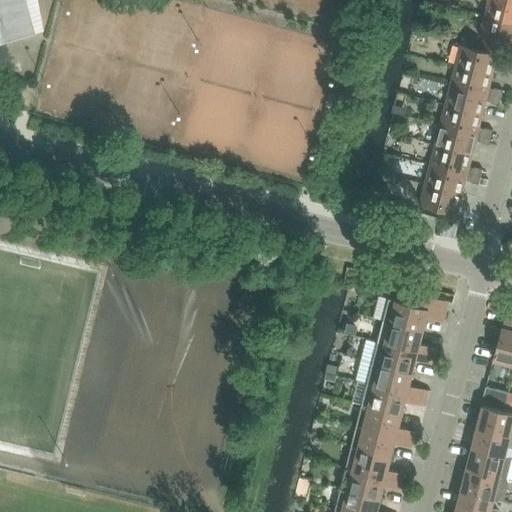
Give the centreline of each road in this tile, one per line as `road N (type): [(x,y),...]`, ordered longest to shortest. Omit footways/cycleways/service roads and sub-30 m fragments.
road 1 (residential): [(477,274),(0,147)]
road 2 (residential): [(418,511),(477,274)]
road 3 (residential): [(511,138),(477,274)]
